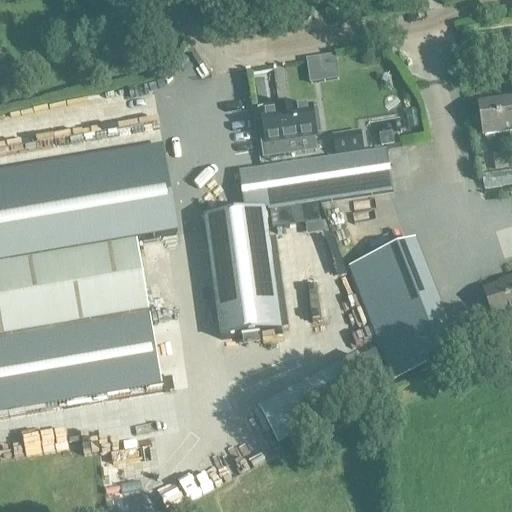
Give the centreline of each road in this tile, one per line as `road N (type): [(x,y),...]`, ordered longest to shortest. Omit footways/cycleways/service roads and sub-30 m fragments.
road 1 (unknown): [(227,41),(191,174),(197,433),(188,456),(142,506)]
road 2 (track): [(511,3),(243,47),(205,34),(164,0)]
